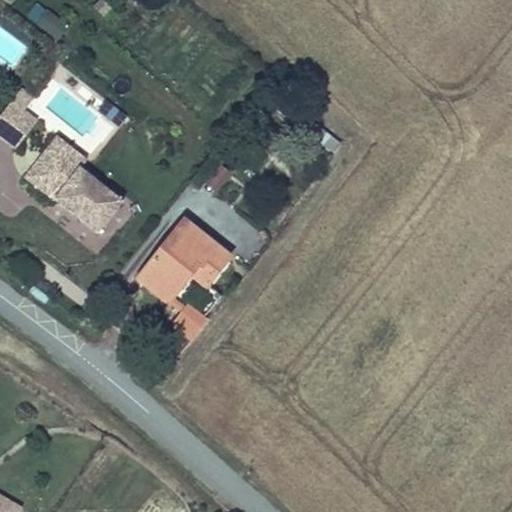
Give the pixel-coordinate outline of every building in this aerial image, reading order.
[(54,40),(67,26),(39,2),(26,16),(54,40)] [(81,83),(75,92),(50,76),(29,108),(98,154),(125,113),(81,83)] [(0,141),(11,150),(31,124),(6,104),(0,112),(0,141)] [(70,173),(75,167),(80,160),(52,138),(42,151),(70,173)] [(118,200),(75,167),(70,173),(42,151),(21,179),(96,232),(118,200)] [(215,160),(200,179),(215,192),(231,172),(215,160)] [(185,219),(140,276),(159,290),(204,233),(185,219)] [(172,300),(174,298),(181,289),(195,272),(210,283),(232,254),(204,233),(159,290),(172,300)] [(189,310),(196,301),(181,289),(174,298),(189,310)] [(198,330),(210,313),(196,301),(189,310),(183,318),(198,330)] [(193,337),(198,330),(183,318),(178,324),(193,337)]
